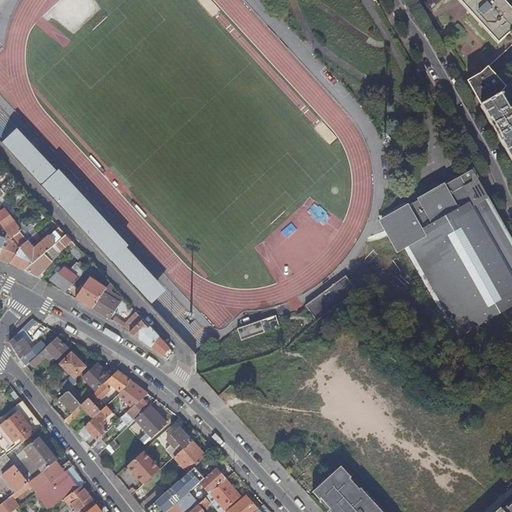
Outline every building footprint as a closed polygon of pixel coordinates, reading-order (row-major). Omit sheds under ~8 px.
[(511,31),(511,13),(500,0),(456,0),(497,45),(506,37),(508,35),(510,37),(511,35),(510,33),(511,31)] [(480,74),(468,82),(481,105),(501,94),(500,94),(486,69),(480,74)] [(501,94),(481,105),(511,160),(511,106),(511,108),(503,94),(505,94),(504,92),(500,94),(501,94)] [(0,140),(196,355),(212,341),(0,106),(0,140)] [(511,241),(485,194),(478,199),(475,195),(472,197),(469,192),(465,185),(472,171),(471,170),(458,177),(381,221),(385,227),(390,237),(397,250),(404,247),(407,245),(453,326),(459,336),(468,331),(511,305),(511,241)] [(12,176),(7,171),(0,178),(0,188),(12,176)] [(15,179),(12,176),(0,188),(5,193),(12,186),(10,184),(15,179)] [(0,188),(0,222),(8,233),(14,241),(19,248),(29,241),(12,217),(14,216),(11,213),(9,214),(0,201),(0,197),(5,193),(0,188)] [(511,241),(511,239),(486,194),(485,194),(511,241)] [(19,249),(10,263),(25,271),(66,235),(59,227),(42,242),(35,234),(29,241),(19,248),(19,249)] [(14,241),(8,233),(5,239),(6,239),(3,248),(7,250),(14,241)] [(66,235),(25,271),(37,277),(59,255),(58,254),(68,244),(72,249),(76,245),(66,235)] [(0,258),(10,263),(19,249),(19,248),(14,241),(7,250),(3,248),(6,239),(5,239),(0,236),(0,258)] [(407,245),(404,247),(450,329),(453,326),(407,245)] [(83,255),(76,247),(72,251),(79,259),(83,255)] [(51,279),(65,291),(84,272),(76,264),(70,269),(65,265),(51,279)] [(357,292),(345,276),(305,306),(317,321),(357,292)] [(91,277),(76,299),(86,304),(93,309),(105,289),(106,288),(91,277)] [(114,287),(110,282),(106,288),(105,289),(110,294),(114,287)] [(105,289),(93,309),(103,315),(110,319),(120,305),(108,298),(110,294),(105,289)] [(511,311),(511,305),(468,331),(470,335),(511,311)] [(115,317),(113,321),(131,332),(143,320),(136,312),(125,323),(115,317)] [(276,316),(237,331),(241,343),(281,328),(276,316)] [(143,320),(131,332),(130,332),(167,359),(173,352),(154,332),(143,320)] [(21,331),(13,338),(16,342),(23,338),(25,335),(21,331)] [(16,342),(13,338),(10,342),(21,360),(33,351),(23,338),(16,342)] [(44,349),(31,362),(35,368),(46,357),(44,354),(46,352),(49,350),(51,353),(57,360),(58,359),(68,349),(57,338),(44,349)] [(33,351),(21,360),(26,367),(31,362),(44,349),(41,345),(33,351)] [(86,367),(68,349),(58,359),(61,363),(60,364),(65,369),(63,370),(65,372),(67,371),(71,376),(59,385),(66,392),(68,390),(72,387),(77,381),(75,378),(86,367)] [(111,378),(97,363),(82,377),(96,392),(105,383),(111,378)] [(130,381),(117,371),(111,378),(105,383),(108,386),(110,383),(120,391),(130,381)] [(128,407),(131,410),(143,399),(148,394),(132,382),(118,395),(126,402),(124,404),(128,407)] [(94,395),(100,401),(111,390),(108,386),(105,383),(94,395)] [(85,401),(72,387),(68,390),(81,405),(85,401)] [(68,390),(66,392),(60,398),(73,412),(81,405),(68,390)] [(89,398),(101,411),(106,407),(100,401),(94,395),(94,394),(93,394),(89,398)] [(73,412),(65,420),(69,424),(81,413),(85,409),(87,412),(93,419),(101,411),(89,398),(85,401),(81,405),(73,412)] [(128,412),(135,420),(150,407),(150,406),(143,399),(131,410),(128,412)] [(107,405),(113,412),(120,420),(122,418),(120,414),(110,403),(107,405)] [(93,419),(85,426),(93,435),(98,440),(108,431),(103,426),(107,422),(105,419),(113,412),(107,405),(106,407),(101,411),(93,419)] [(123,417),(128,412),(131,410),(128,407),(120,414),(122,418),(123,417)] [(150,407),(135,420),(146,432),(152,438),(167,425),(150,407)] [(14,442),(31,430),(17,412),(0,425),(14,442)] [(120,420),(114,425),(118,430),(127,422),(123,417),(122,418),(120,420)] [(85,426),(78,433),(81,437),(86,442),(93,435),(85,426)] [(167,439),(172,445),(166,450),(173,458),(174,457),(192,441),(187,436),(189,434),(186,431),(185,433),(179,428),(171,435),(171,436),(167,439)] [(152,438),(146,432),(139,439),(145,445),(152,438)] [(42,472),(54,463),(56,461),(38,438),(24,448),(42,472)] [(104,441),(94,450),(98,455),(108,446),(104,441)] [(206,457),(192,441),(174,457),(188,473),(195,466),(206,457)] [(144,451),(127,466),(135,475),(137,474),(140,477),(138,479),(144,485),(156,473),(160,470),(144,451)] [(5,453),(0,456),(0,473),(1,475),(2,475),(16,492),(28,483),(5,453)] [(216,468),(206,457),(195,466),(205,478),(216,468)] [(64,472),(73,465),(69,460),(59,468),(54,463),(42,472),(30,481),(35,488),(32,491),(35,494),(40,490),(42,489),(64,472)] [(149,507),(145,511),(166,511),(189,492),(200,483),(205,478),(195,466),(188,473),(149,507)] [(361,489),(341,467),(313,493),(329,511),(332,509),(334,511),(384,511),(363,487),(361,489)] [(226,479),(216,468),(205,478),(200,483),(210,494),(226,479)] [(64,499),(77,488),(64,472),(42,489),(40,490),(45,496),(47,494),(51,499),(53,498),(57,503),(64,499)] [(144,485),(141,488),(144,492),(160,478),(156,473),(144,485)] [(198,504),(203,510),(211,502),(219,511),(222,511),(240,497),(226,479),(210,494),(199,503),(198,504)] [(78,511),(92,501),(81,486),(77,488),(64,499),(69,505),(71,504),(75,510),(78,511)] [(136,492),(132,495),(145,511),(149,507),(142,499),(147,495),(144,492),(141,488),(136,492)] [(189,492),(166,511),(183,511),(184,511),(183,511),(189,511),(198,504),(199,503),(189,492)] [(255,511),(258,510),(246,496),(227,511),(255,511)] [(18,507),(10,497),(2,503),(8,511),(11,511),(16,509),(18,507)] [(77,511),(85,511),(95,505),(95,504),(92,501),(78,511),(77,511)] [(8,511),(2,503),(0,503),(0,511),(8,511)]
